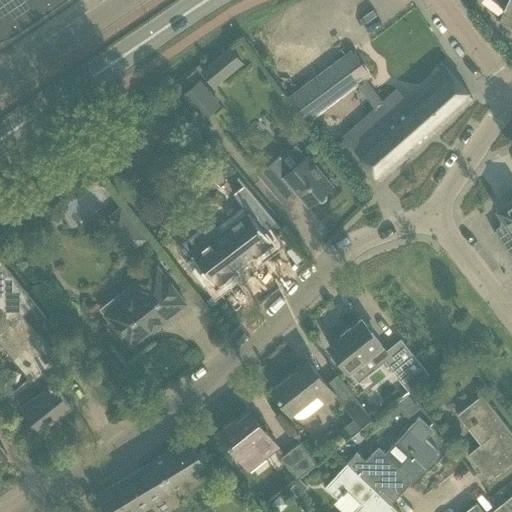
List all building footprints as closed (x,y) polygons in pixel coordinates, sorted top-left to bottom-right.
[(17,29),(60,0),(0,0),(0,36),(6,35),(17,29)] [(511,0),(496,0),(505,7),(503,11),(511,14),(511,0)] [(229,47),(201,70),(214,86),(242,63),(229,47)] [(396,90),(383,102),(366,79),(370,76),(351,50),(289,96),(307,123),(357,85),(374,110),(343,138),(380,179),(472,97),(448,70),(409,105),(396,90)] [(200,80),(181,96),(200,119),(219,104),(200,80)] [(171,105),(159,108),(163,124),(175,121),(171,105)] [(333,186),(307,156),(293,169),(279,154),(268,165),(257,175),(280,202),(289,194),(291,196),(296,196),(298,195),(309,207),(317,200),(319,202),(322,202),(326,199),(326,196),(325,194),(333,186)] [(511,199),(500,208),(499,213),(506,223),(493,232),(511,259),(511,199)] [(205,246),(193,255),(195,258),(217,287),(234,275),(231,271),(254,254),(256,257),(272,245),(248,213),(221,234),(216,231),(211,230),(207,231),(204,235),(203,235),(203,242),(205,246)] [(147,239),(139,229),(122,242),(130,252),(147,239)] [(61,335),(0,259),(0,343),(29,379),(12,392),(22,405),(21,406),(40,429),(70,405),(42,371),(59,358),(48,345),(61,335)] [(157,266),(130,286),(99,310),(103,314),(102,315),(108,322),(105,324),(117,339),(121,336),(129,347),(146,334),(146,333),(168,316),(169,317),(186,304),(157,266)] [(385,361),(408,391),(429,375),(402,340),(386,352),(361,320),(329,345),(358,382),(385,361)] [(325,402),(334,394),(308,362),(272,390),(290,413),(317,392),(325,402)] [(360,429),(372,419),(352,394),(340,404),(360,429)] [(419,408),(407,394),(396,403),(407,417),(419,408)] [(511,432),(483,395),(456,415),(467,429),(476,421),(489,437),(468,454),(489,481),(511,462),(511,432)] [(264,458),(278,448),(250,412),(237,422),(235,420),(219,432),(243,462),(258,450),(264,458)] [(377,447),(364,461),(356,453),(347,463),(355,471),(354,472),(390,505),(391,504),(439,453),(425,439),(433,431),(418,417),(397,439),(410,451),(397,466),(377,447)] [(139,511),(168,494),(208,470),(188,438),(96,495),(106,511),(139,511)] [(297,478),(316,464),(299,443),(281,457),(297,478)] [(355,471),(347,463),(325,486),(339,499),(347,490),(361,504),(353,511),(398,511),(391,504),(390,505),(354,472),(355,471)] [(299,478),(288,489),(297,497),(307,487),(299,478)] [(511,511),(511,495),(490,511),(511,511)] [(483,511),(476,503),(464,511),(483,511)]
